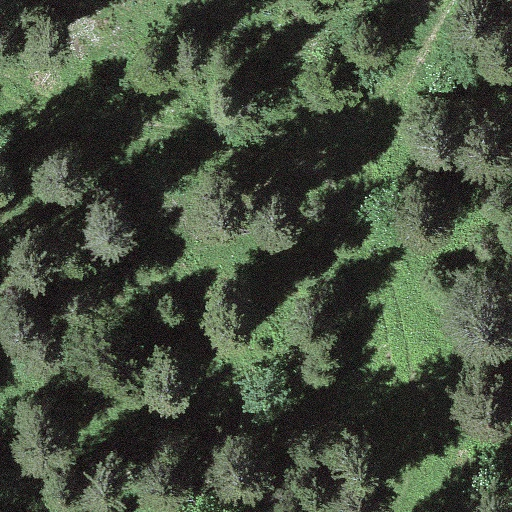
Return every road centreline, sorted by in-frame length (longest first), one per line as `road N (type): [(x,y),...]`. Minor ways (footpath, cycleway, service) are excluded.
road 1 (track): [(394,511),(413,457),(356,214),(360,138),(437,0)]
road 2 (track): [(360,138),(248,142),(126,131),(21,100),(0,83)]
